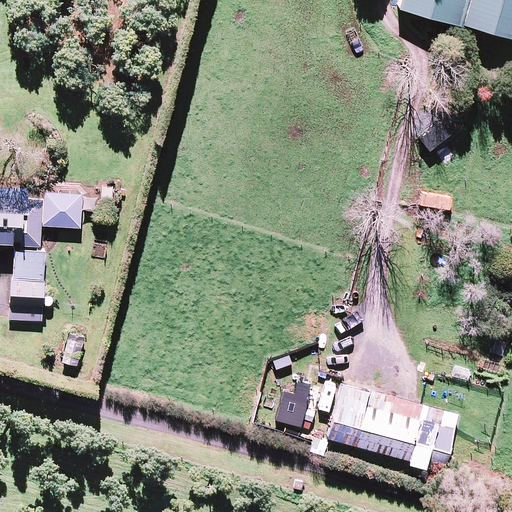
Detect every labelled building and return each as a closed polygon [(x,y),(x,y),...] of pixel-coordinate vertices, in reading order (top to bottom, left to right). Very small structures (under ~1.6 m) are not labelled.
[(457,21),(463,0),(398,0),(397,7),(455,23),(456,21),(457,21)] [(511,0),(463,0),(457,21),(511,36),(511,0)] [(12,246),(38,248),(40,223),(78,227),(79,209),(94,210),(96,196),(80,195),(81,192),(44,189),(43,199),(27,197),(28,188),(0,185),(0,241),(13,242),(12,246)] [(112,185),(100,185),(99,207),(110,208),(112,185)] [(449,196),(419,193),(418,211),(447,213),(449,196)] [(38,248),(12,246),(8,316),(39,318),(44,248),(38,248)] [(86,335),(67,330),(59,359),(78,364),(86,335)] [(147,359),(140,377),(165,388),(173,370),(147,359)] [(313,373),(304,404),(331,413),(324,435),(439,471),(459,407),(342,370),(338,381),(313,373)]
